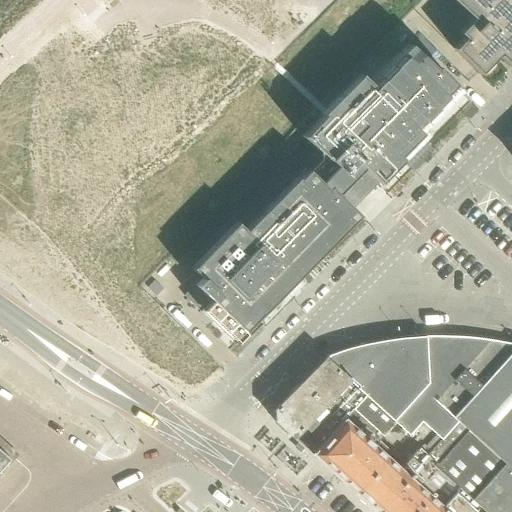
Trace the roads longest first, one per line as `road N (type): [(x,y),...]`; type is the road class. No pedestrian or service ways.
road 1 (residential): [(195,443),(0,308)]
road 2 (residential): [(310,326),(413,300),(511,308)]
road 3 (residential): [(310,326),(434,200)]
road 4 (residential): [(195,443),(310,326)]
road 5 (residential): [(105,477),(71,471),(0,418)]
